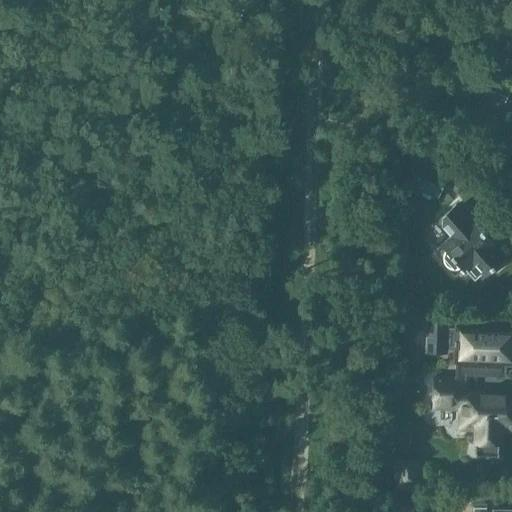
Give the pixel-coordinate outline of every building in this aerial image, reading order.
[(434,49),(430,64),(447,68),(450,53),(434,49)] [(482,92),(486,95),(505,104),(510,93),(487,82),(482,92)] [(413,166),(405,186),(438,200),(446,179),(435,175),(439,164),(417,155),(413,166)] [(456,269),(459,267),(465,275),(468,273),(474,281),(477,278),(480,281),(506,258),(494,245),(471,219),(454,205),(442,216),(440,225),(450,237),(440,246),(445,251),(444,252),(443,255),(442,258),(443,261),(445,264),(447,267),(450,268),(453,269),(456,269)] [(427,321),(425,354),(448,355),(448,351),(454,352),(453,365),(477,366),(476,375),(504,377),(504,367),(511,367),(511,325),(455,324),(455,328),(449,328),(449,322),(427,321)] [(466,380),(435,379),(434,407),(462,409),(462,427),(476,428),(475,457),(499,458),(500,429),(511,429),(511,396),(466,395),(466,380)] [(402,498),(401,511),(424,511),(424,499),(402,498)]
